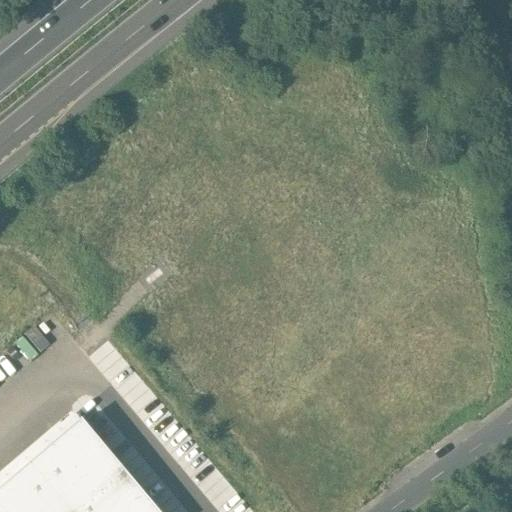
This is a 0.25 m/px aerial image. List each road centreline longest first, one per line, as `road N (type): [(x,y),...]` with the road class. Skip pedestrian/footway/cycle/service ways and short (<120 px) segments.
road 1 (motorway): [(0,152),(185,0)]
road 2 (unclassified): [(511,428),(398,511)]
road 3 (motorway): [(103,0),(0,86)]
